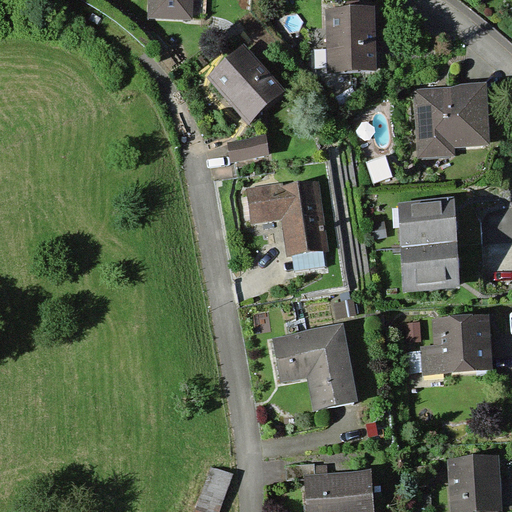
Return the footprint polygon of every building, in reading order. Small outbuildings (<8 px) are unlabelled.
[(193,0),(149,0),(148,18),(192,21),(193,0)] [(376,6),(325,7),(327,69),(377,68),(376,6)] [(243,44),(206,78),(248,123),(285,90),(243,44)] [(450,87),(414,89),(417,159),(456,156),(455,147),(489,145),(487,81),(463,83),(450,87)] [(267,135),(228,142),(231,162),(270,155),(267,135)] [(318,178),(247,188),(251,223),(282,219),(287,257),(292,256),(323,252),(328,252),(318,178)] [(454,198),(397,202),(400,246),(457,242),(454,198)] [(385,221),(370,223),(372,239),(387,237),(385,221)] [(461,287),(457,242),(400,246),(404,292),(461,287)] [(325,267),(323,252),(292,256),(294,271),(325,267)] [(354,299),(334,303),(337,319),(357,315),(354,299)] [(488,314),(432,318),(433,345),(421,346),(423,375),(492,370),(488,314)] [(420,322),(402,323),(403,343),(421,342),(420,322)] [(344,324),(270,337),(279,384),(307,379),(313,410),(359,402),(344,324)] [(502,511),(499,455),(447,458),(450,511),(502,511)] [(286,465),(287,481),(303,480),(303,475),(315,474),(315,465),(315,464),(286,465)] [(327,464),(315,465),(315,474),(327,473),(327,464)] [(210,466),(195,509),(202,511),(219,511),(233,474),(210,466)] [(315,474),(303,475),(303,480),(305,511),(374,511),(371,469),(327,473),(315,474)]
